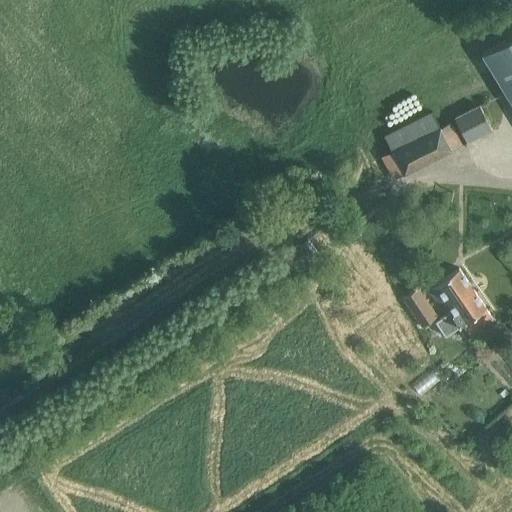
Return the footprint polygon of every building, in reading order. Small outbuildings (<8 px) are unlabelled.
[(511,102),(511,36),(483,54),(511,102)] [(467,140),(491,128),(480,106),(456,118),(467,140)] [(392,177),(459,143),(449,124),(441,128),(433,112),(385,136),(392,150),(381,155),(392,177)] [(475,330),(492,319),(458,269),(430,289),(447,314),(436,322),(446,336),(468,320),(475,330)] [(424,325),(438,316),(418,287),(405,297),(424,325)]
